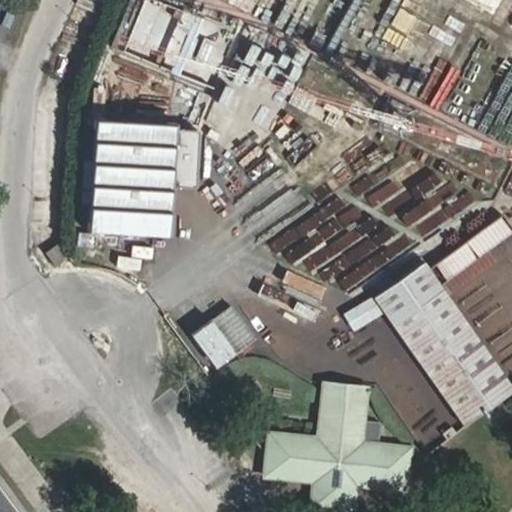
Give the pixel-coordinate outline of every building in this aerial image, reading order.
[(327,139),(349,148),(357,128),(335,119),(327,139)] [(176,128),(94,124),(88,235),(170,240),(173,189),(196,190),(199,133),(176,132),(176,128)] [(496,264),(487,248),(511,234),(502,218),(428,262),(446,293),(496,264)] [(70,241),(55,221),(35,234),(51,256),(70,241)] [(75,231),(74,258),(103,260),(105,239),(87,237),(87,232),(75,231)] [(511,394),(511,391),(423,267),(374,303),(464,429),(511,394)] [(229,304),(187,335),(213,370),(255,339),(229,304)] [(360,393),(320,389),(314,444),(264,438),(260,480),(311,485),(309,504),(348,508),(350,488),(399,493),(404,453),(354,448),(360,393)]
